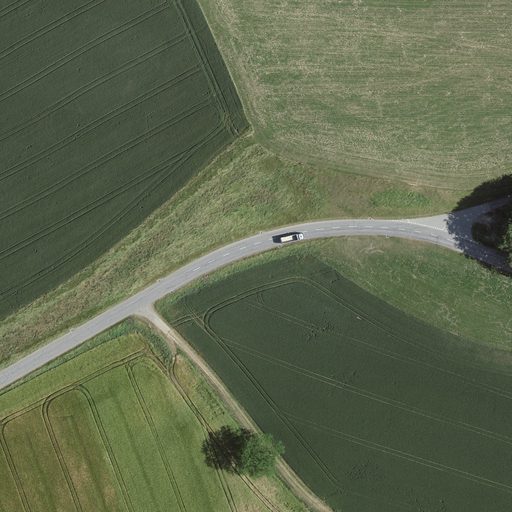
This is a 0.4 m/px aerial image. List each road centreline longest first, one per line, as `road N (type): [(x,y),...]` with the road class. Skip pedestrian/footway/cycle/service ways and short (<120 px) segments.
road 1 (tertiary): [(0,378),(195,269),(265,240),(349,226),(437,236)]
road 2 (track): [(137,302),(327,511)]
